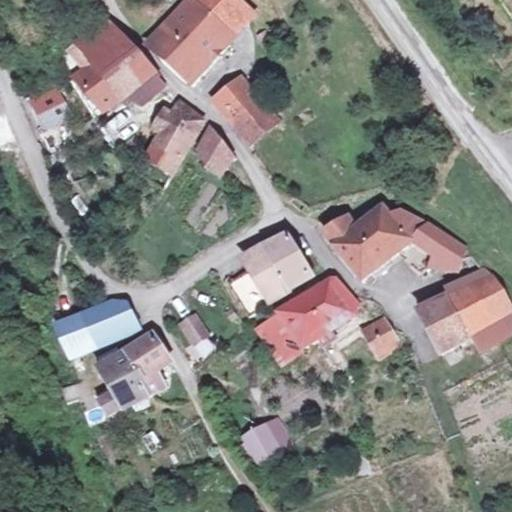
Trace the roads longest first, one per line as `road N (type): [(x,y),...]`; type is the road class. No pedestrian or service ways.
road 1 (residential): [(271,208),(252,234),(168,289),(118,292),(98,282),(45,189),(0,65)]
road 2 (residential): [(104,0),(198,99),(271,208)]
road 3 (tertiary): [(511,192),(374,0)]
road 4 (residential): [(271,208),(307,217),(365,288),(407,287)]
